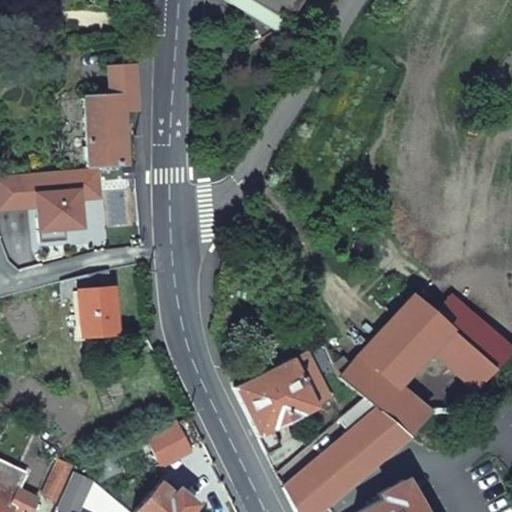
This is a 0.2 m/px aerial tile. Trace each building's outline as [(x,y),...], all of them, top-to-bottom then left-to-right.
[(224,0),(273,30),(284,23),(297,0),(224,0)] [(90,97),(80,98),(83,166),(84,168),(124,165),(121,112),(132,111),(130,66),(104,67),(106,90),(106,96),(90,97)] [(99,170),(0,176),(0,210),(38,208),(39,232),(86,228),(84,200),(101,199),(99,170)] [(107,289),(105,272),(73,279),(73,291),(107,289)] [(73,291),(73,279),(58,283),(59,298),(74,296),(73,291)] [(113,333),(109,289),(107,289),(73,291),(74,296),(77,336),(113,333)] [(410,296),(370,340),(352,326),(343,337),(360,352),(337,377),(360,396),(404,433),(427,411),(396,384),(428,351),(470,389),(511,349),(455,301),(437,321),(410,296)] [(242,411),(301,383),(289,358),(230,387),(233,394),(242,411)] [(272,430),(313,408),(301,383),(242,411),(264,456),(280,449),(272,430)] [(346,430),(279,487),(292,511),(313,511),(324,502),(404,433),(360,396),(335,418),(346,430)] [(53,500),(69,465),(55,459),(39,494),(53,500)] [(0,511),(6,511),(7,510),(12,511),(35,511),(40,503),(16,491),(24,472),(0,460),(0,511)] [(418,511),(399,477),(375,490),(378,497),(356,511),(418,511)] [(155,483),(130,511),(186,511),(192,505),(174,490),(169,495),(155,483)]
